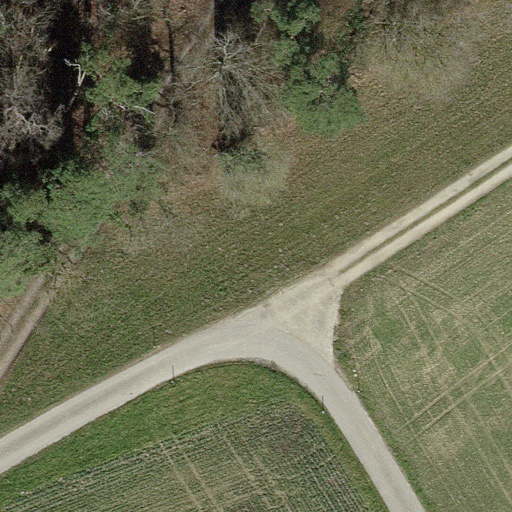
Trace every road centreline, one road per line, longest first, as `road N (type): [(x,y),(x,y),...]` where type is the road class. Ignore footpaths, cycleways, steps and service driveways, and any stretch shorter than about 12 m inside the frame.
road 1 (unclassified): [(413,511),(302,334),(255,324),(0,452)]
road 2 (track): [(0,373),(226,0)]
road 3 (track): [(302,334),(324,282),(511,157)]
